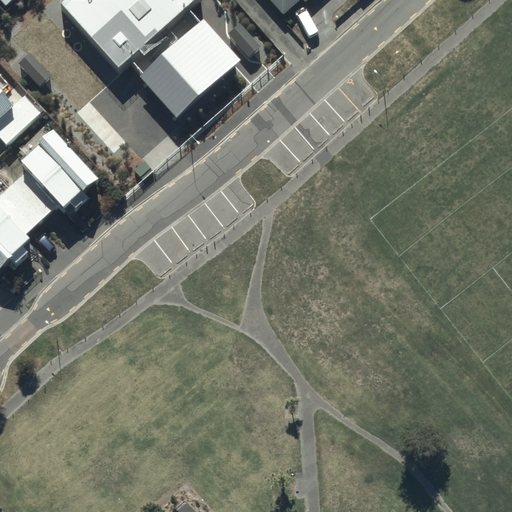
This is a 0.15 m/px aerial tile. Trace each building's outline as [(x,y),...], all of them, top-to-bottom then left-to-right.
[(195,0),(60,0),(57,3),(117,70),(195,0)] [(271,0),(281,11),(294,0),(271,0)] [(241,62),(202,20),(139,76),(177,118),(241,62)] [(10,103),(0,92),(0,131),(5,137),(40,105),(25,89),(10,103)] [(184,120),(197,136),(226,112),(213,96),(184,120)] [(0,203),(0,211),(28,242),(58,215),(68,226),(102,195),(58,148),(23,180),(24,182),(0,203)] [(34,262),(0,225),(0,289),(4,293),(17,281),(16,279),(34,262)]
